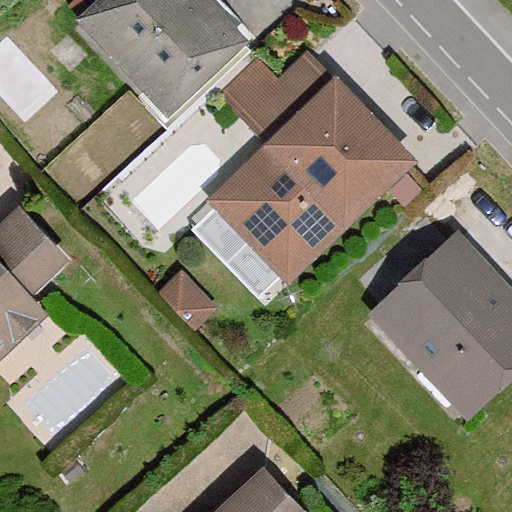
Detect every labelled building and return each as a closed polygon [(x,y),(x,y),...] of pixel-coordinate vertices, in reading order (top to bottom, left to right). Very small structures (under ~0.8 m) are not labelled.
[(104,0),(86,18),(169,108),(244,38),(224,17),(207,0),(104,0)] [(226,0),(207,0),(224,17),(234,8),(226,0)] [(284,86),(257,58),(225,90),(278,145),(221,200),(291,272),(406,160),(310,61),(284,86)] [(0,346),(39,310),(21,291),(58,256),(20,215),(0,233),(0,346)] [(475,400),(511,365),(511,309),(453,245),(385,306),(475,400)] [(304,511),(267,472),(227,509),(229,511),(304,511)]
